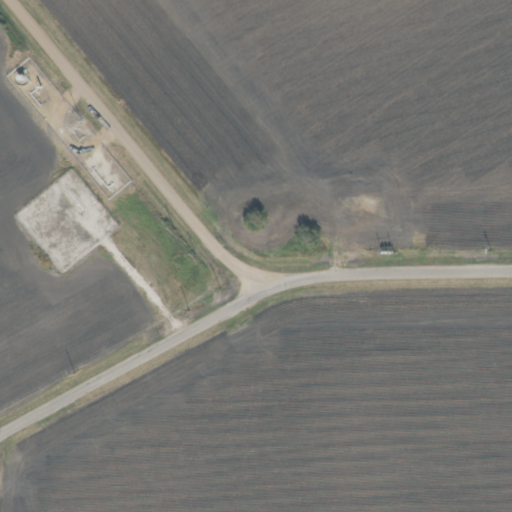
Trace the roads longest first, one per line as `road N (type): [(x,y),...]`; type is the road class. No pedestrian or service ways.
road 1 (residential): [(511,265),(290,277),(0,431)]
road 2 (residential): [(266,287),(201,225),(15,0)]
